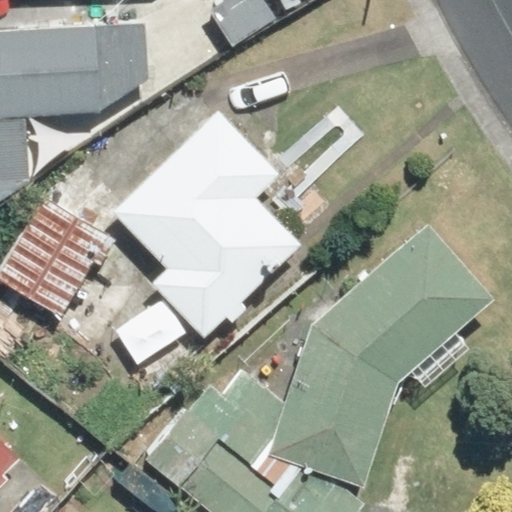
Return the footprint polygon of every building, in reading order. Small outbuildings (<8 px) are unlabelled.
[(214,0),(203,7),(224,41),(266,16),(256,0),(214,0)] [(135,20),(0,28),(0,190),(17,180),(14,115),(88,110),(88,107),(138,75),(135,20)] [(99,210),(156,269),(143,282),(192,333),(288,241),(242,194),(265,172),(204,109),(99,210)] [(511,280),(511,243),(470,194),(352,292),(322,368),(282,336),(264,359),(250,348),(188,426),(296,511),(368,511),(403,469),(404,451),(436,345),(511,280)] [(34,198),(0,255),(0,283),(55,317),(99,343),(146,265),(34,198)]
